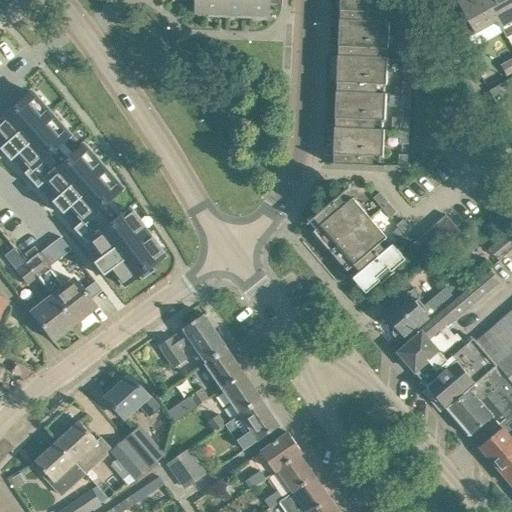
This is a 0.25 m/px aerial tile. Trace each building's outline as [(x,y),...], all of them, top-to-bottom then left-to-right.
[(184,0),(184,2),(185,2),(186,1),(197,1),(196,13),(209,14),(209,16),(219,17),(219,14),(221,14),(221,0),(184,0)] [(245,0),(221,0),(221,14),(233,15),(233,17),(243,18),(243,15),(245,15),(245,0)] [(282,0),(245,0),(245,15),(257,16),(257,18),(267,19),(267,16),(270,16),(270,3),(281,4),(281,6),(283,6),(282,0)] [(341,0),(342,9),(339,9),(339,10),(343,10),(343,19),(338,19),(338,20),(341,21),(340,45),(337,44),(337,46),(341,46),(341,55),(336,55),(336,56),(339,57),(338,81),(335,80),(335,82),(340,82),(339,91),(335,91),(335,92),(338,93),(337,117),(334,116),(334,118),(338,118),(338,127),(333,127),(333,128),(336,129),(335,153),(332,152),(332,154),(336,154),(336,163),(331,163),(331,164),(385,167),(385,165),(381,165),(381,156),(386,156),(386,155),(383,155),(384,131),(387,131),(387,129),(382,129),(383,120),(388,120),(388,119),(385,119),(386,95),(389,95),(389,93),(384,93),(384,84),(389,84),(389,83),(386,83),(387,59),(390,59),(390,57),(386,57),(386,48),(391,48),(391,47),(388,47),(389,23),(392,23),(392,21),(387,21),(388,12),(393,12),(393,11),(390,11),(390,0),(341,0)] [(442,0),(448,10),(453,7),(452,6),(462,0),(442,0)] [(486,0),(462,0),(452,6),(453,7),(462,24),(460,25),(467,38),(498,21),(486,0)] [(511,32),(511,0),(486,0),(498,21),(507,36),(511,32)] [(414,11),(407,10),(406,10),(405,23),(414,23),(414,11)] [(405,23),(405,24),(397,24),(396,36),(413,36),(414,23),(405,23)] [(413,47),(404,46),(404,59),(412,60),(413,47)] [(412,60),(404,59),(403,72),(412,72),(412,60)] [(511,59),(501,65),(507,75),(507,76),(511,73),(511,59)] [(411,83),(403,82),(402,95),(411,95),(411,83)] [(490,90),(490,91),(493,98),(494,97),(504,92),(500,85),(490,90)] [(29,92),(0,116),(0,134),(3,139),(0,141),(0,143),(1,144),(0,144),(0,152),(7,161),(16,153),(28,167),(22,173),(35,188),(45,179),(56,192),(51,196),(53,198),(49,201),(84,243),(88,240),(89,240),(98,253),(93,257),(95,259),(90,262),(100,275),(109,269),(122,285),(135,275),(149,265),(162,255),(128,209),(127,208),(116,217),(103,203),(120,188),(81,145),(64,159),(54,148),(67,135),(29,92)] [(410,108),(411,95),(402,95),(402,108),(410,108)] [(393,130),(400,130),(401,118),(393,117),(393,130)] [(410,118),(401,118),(400,130),(409,131),(410,118)] [(409,131),(400,130),(400,144),(409,144),(409,131)] [(408,155),(399,154),(399,168),(407,168),(408,155)] [(345,193),(347,191),(346,190),(307,223),(308,225),(316,217),(322,224),(314,231),(348,271),(356,264),(362,271),(354,278),(367,293),(380,281),(381,283),(382,284),(395,273),(394,272),(392,271),(406,259),(393,244),(391,246),(385,239),(387,237),(353,198),(351,200),(345,193)] [(380,192),(373,198),(382,208),(389,202),(380,192)] [(390,218),(397,212),(389,202),(382,208),(390,218)] [(461,232),(460,231),(446,215),(437,222),(452,240),(461,232)] [(405,235),(412,229),(403,219),(396,225),(398,227),(405,234),(405,235)] [(443,248),(452,240),(437,222),(428,230),(443,248)] [(434,256),(443,248),(428,230),(419,238),(427,247),(434,256)] [(498,259),(511,247),(511,231),(511,230),(489,248),(498,259)] [(420,252),(427,247),(419,238),(413,244),(420,252)] [(428,261),(434,256),(427,247),(420,252),(428,261)] [(37,252),(24,262),(37,278),(49,294),(51,293),(61,305),(75,322),(94,307),(92,305),(71,277),(62,284),(37,252)] [(24,262),(14,270),(26,285),(37,278),(24,262)] [(511,353),(511,310),(476,341),(474,338),(466,344),(457,333),(447,342),(442,335),(448,330),(446,327),(500,281),(490,269),(455,298),(446,287),(431,300),(425,305),(426,306),(423,308),(431,318),(406,339),(409,342),(398,352),(447,409),(511,353)] [(420,299),(422,297),(414,288),(384,313),(395,326),(393,330),(393,334),(396,337),(400,338),(404,337),(406,339),(431,318),(423,308),(426,306),(425,305),(420,299)] [(75,322),(51,293),(49,294),(28,311),(51,340),(75,322)] [(228,348),(206,316),(204,314),(183,329),(184,330),(173,337),(172,336),(158,345),(174,369),(187,360),(180,349),(191,341),(206,363),(228,348)] [(222,389),(245,374),(228,348),(206,363),(205,364),(222,389)] [(511,353),(447,409),(470,436),(493,417),(499,425),(511,414),(511,353)] [(240,415),(263,400),(245,374),(222,389),(240,415)] [(107,391),(110,394),(106,397),(125,418),(140,405),(149,416),(159,407),(131,375),(119,386),(116,383),(107,391)] [(209,398),(201,387),(183,400),(191,411),(209,398)] [(240,415),(227,424),(244,449),(245,450),(258,441),(281,426),(263,400),(240,415)] [(215,432),(227,424),(219,413),(208,422),(215,432)] [(57,442),(86,474),(103,458),(101,456),(110,448),(102,438),(98,441),(80,421),(57,442)] [(126,438),(150,468),(166,455),(141,425),(126,438)] [(497,467),(511,454),(511,437),(511,438),(503,427),(480,447),(482,450),(482,453),(486,458),(490,458),(497,467)] [(279,469),(301,455),(303,453),(289,432),(262,450),(277,471),(279,469)] [(135,481),(150,468),(126,438),(110,451),(118,460),(111,465),(123,480),(129,474),(135,481)] [(62,496),(86,474),(57,442),(36,461),(54,481),(51,484),(62,496)] [(185,487),(205,474),(188,450),(169,463),(185,487)] [(511,454),(497,467),(504,475),(504,479),(508,483),(511,484),(511,454)] [(294,491),(316,476),(301,455),(279,469),(294,491)] [(260,470),(245,480),(251,489),(266,479),(260,470)] [(159,476),(132,494),(137,502),(165,484),(159,476)] [(310,511),(331,498),(316,476),(294,491),(279,502),(285,511),(310,511)] [(283,498),(277,489),(263,499),(269,508),(283,498)] [(92,490),(59,511),(88,511),(101,504),(92,490)] [(205,511),(212,511),(224,504),(214,491),(198,502),(205,511)] [(132,494),(123,501),(128,509),(137,502),(132,494)] [(340,511),(331,498),(310,511),(340,511)] [(106,511),(123,511),(128,509),(123,501),(113,507),(106,511)]
